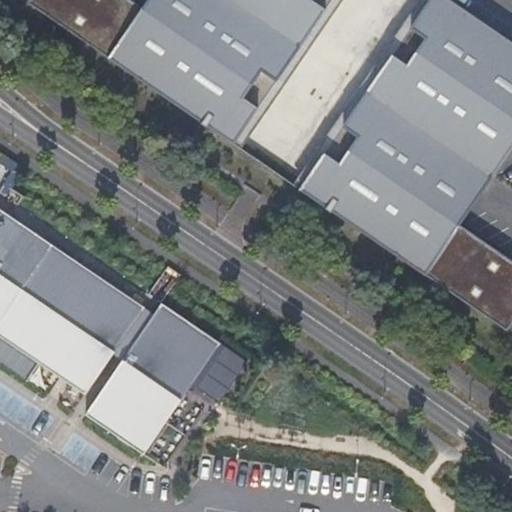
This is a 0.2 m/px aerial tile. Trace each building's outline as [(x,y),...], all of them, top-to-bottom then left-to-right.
[(130,0),(26,0),(25,2),(232,144),(331,0),(147,0),(142,8),(130,0)] [(511,42),(449,0),(429,0),(299,190),(506,332),(511,323),(511,261),(460,226),(511,148),(511,42)] [(0,312),(47,243),(0,210),(0,312)] [(144,309),(47,243),(0,312),(0,337),(85,395),(113,355),(144,309)] [(122,361),(85,415),(143,455),(220,344),(161,304),(153,315),(122,361)] [(113,355),(122,361),(153,315),(144,309),(113,355)]
